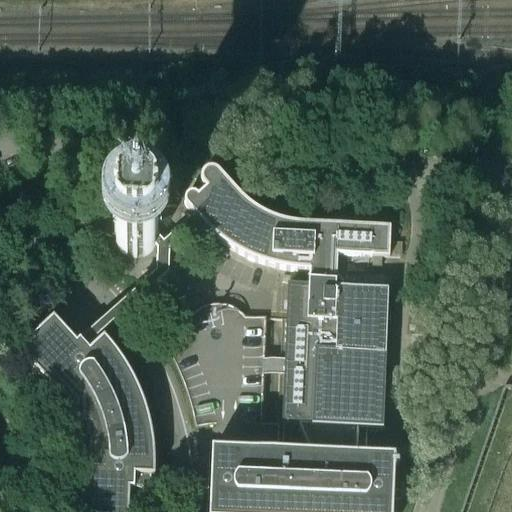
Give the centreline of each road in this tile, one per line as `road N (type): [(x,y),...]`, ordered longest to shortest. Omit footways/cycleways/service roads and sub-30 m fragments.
road 1 (residential): [(0,144),(401,166)]
road 2 (unclassified): [(0,216),(63,255),(126,318),(175,413),(192,511)]
road 3 (residential): [(428,511),(483,336),(498,236)]
road 4 (residential): [(401,166),(418,240),(400,296),(392,430)]
